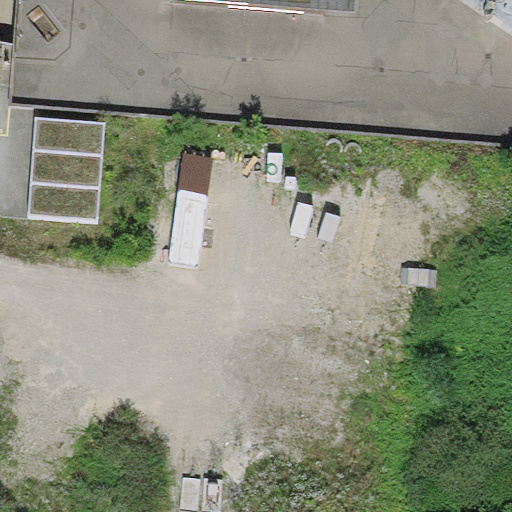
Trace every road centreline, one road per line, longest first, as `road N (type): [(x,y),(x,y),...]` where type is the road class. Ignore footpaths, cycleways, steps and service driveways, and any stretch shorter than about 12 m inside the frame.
road 1 (unknown): [(148,0),(168,16),(388,38)]
road 2 (unknown): [(388,38),(511,67)]
